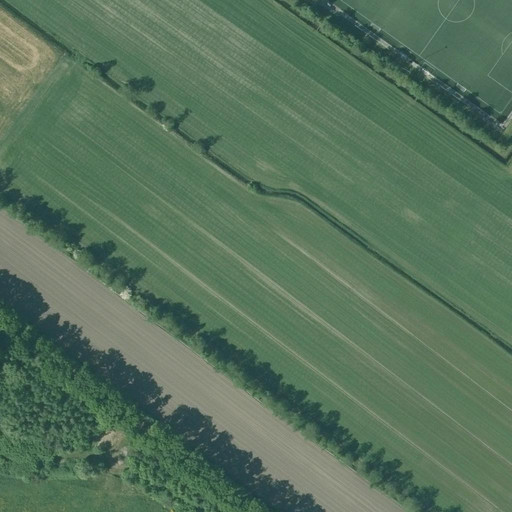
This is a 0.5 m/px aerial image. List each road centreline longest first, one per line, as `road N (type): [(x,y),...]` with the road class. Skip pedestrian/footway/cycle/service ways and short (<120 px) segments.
road 1 (unclassified): [(256,511),(0,316)]
road 2 (track): [(0,452),(26,461),(84,454),(113,460),(202,511)]
